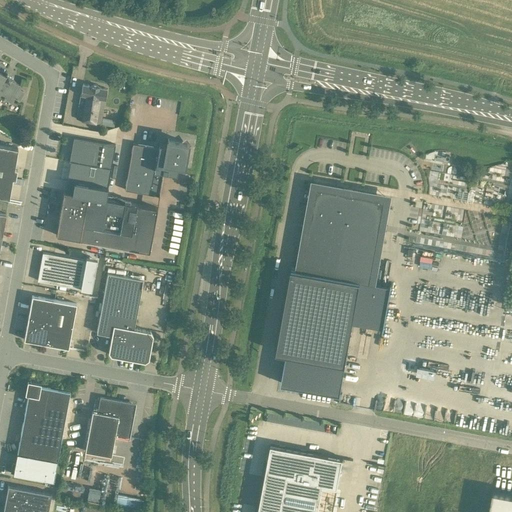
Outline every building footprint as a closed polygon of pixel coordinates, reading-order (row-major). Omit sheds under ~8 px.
[(0,93),(10,100),(12,96),(19,100),(23,92),(17,88),(19,84),(0,72),(0,93)] [(106,88),(82,84),(75,119),(100,123),(106,88)] [(73,136),(69,161),(70,161),(77,162),(111,168),(115,144),(73,136)] [(164,171),(177,173),(178,163),(184,164),(188,142),(168,139),(167,144),(159,143),(158,147),(133,143),(125,189),(160,195),(164,171)] [(0,195),(9,197),(18,147),(0,143),(0,195)] [(63,191),(56,235),(79,239),(149,251),(157,207),(129,202),(116,200),(117,197),(106,195),(111,168),(77,162),(71,192),(65,191),(64,190),(63,191)] [(291,268),(277,351),(287,353),(281,383),(340,393),(353,322),(383,327),(382,331),(383,331),(392,282),(391,282),(391,285),(371,282),(385,198),(363,194),(363,191),(340,187),(339,190),(316,186),(302,269),(291,268)] [(80,288),(85,260),(42,252),(37,280),(80,288)] [(107,272),(96,332),(111,335),(108,351),(111,355),(144,361),(148,358),(153,334),(150,330),(134,327),(143,278),(107,272)] [(50,321),(54,299),(32,295),(28,317),(50,321)] [(54,299),(50,321),(46,343),(68,347),(76,303),(54,299)] [(46,343),(50,321),(28,317),(24,339),(46,343)] [(150,330),(151,323),(137,321),(136,327),(150,330)] [(28,394),(18,450),(58,457),(69,391),(40,386),(41,383),(27,380),(25,394),(28,394)] [(92,410),(82,459),(122,467),(124,457),(110,454),(114,435),(128,438),(134,406),(131,402),(100,397),(97,411),(92,410)] [(259,507),(258,511),(332,511),(343,457),(271,444),(268,460),(265,477),(259,507)] [(58,457),(18,450),(15,466),(12,465),(11,473),(54,480),(58,457)] [(8,485),(4,507),(35,511),(48,511),(52,493),(8,485)] [(87,488),(86,498),(97,500),(99,490),(87,488)] [(511,511),(511,492),(493,489),(488,511),(511,511)] [(140,506),(141,496),(117,494),(116,504),(140,506)]
